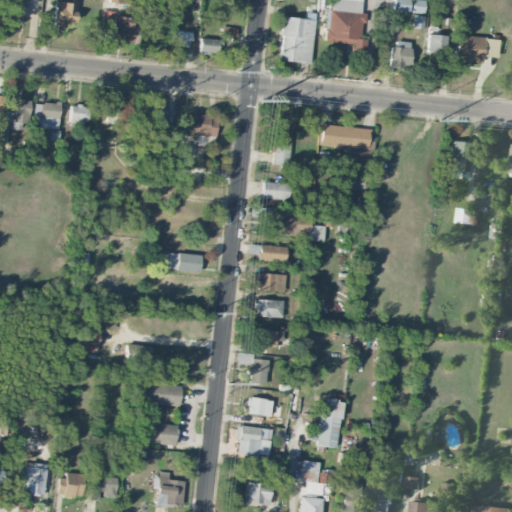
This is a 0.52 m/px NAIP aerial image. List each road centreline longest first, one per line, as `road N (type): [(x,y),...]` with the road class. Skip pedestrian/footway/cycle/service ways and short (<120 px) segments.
road 1 (residential): [(260,0),(205,511)]
road 2 (tertiary): [(511,112),(0,58)]
